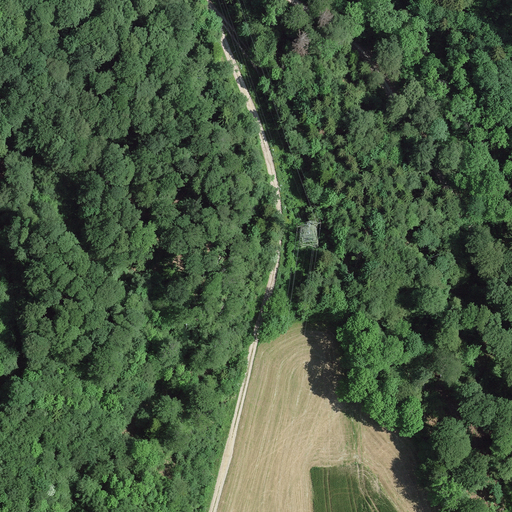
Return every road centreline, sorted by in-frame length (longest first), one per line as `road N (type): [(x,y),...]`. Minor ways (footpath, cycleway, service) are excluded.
road 1 (track): [(214,15),(268,154),(278,219),(275,265),(214,511)]
road 2 (track): [(363,480),(353,342),(301,138),(214,15)]
road 3 (track): [(511,302),(371,62),(297,0)]
